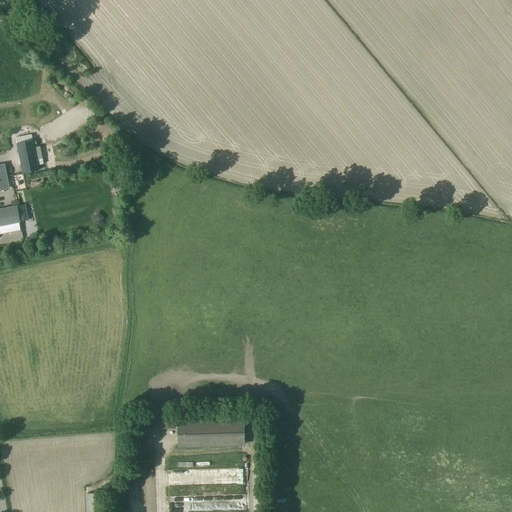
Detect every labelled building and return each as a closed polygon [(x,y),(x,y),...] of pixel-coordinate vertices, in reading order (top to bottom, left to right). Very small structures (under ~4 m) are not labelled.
[(39,146),(34,147),(33,140),(17,143),(22,174),(39,170),(38,166),(43,164),(39,146)] [(27,204),(24,189),(18,191),(21,205),(27,204)] [(0,226),(20,222),(17,206),(16,201),(11,202),(12,207),(0,208),(0,226)] [(90,218),(93,223),(100,219),(97,214),(90,218)] [(46,250),(52,249),(50,237),(44,238),(46,250)] [(245,446),(244,413),(177,415),(179,448),(245,446)] [(183,452),(176,455),(179,462),(186,459),(183,452)] [(174,482),(225,481),(225,469),(174,469),(174,482)] [(236,472),(227,472),(228,480),(236,479),(236,472)] [(85,494),(86,511),(102,511),(101,493),(85,494)]
